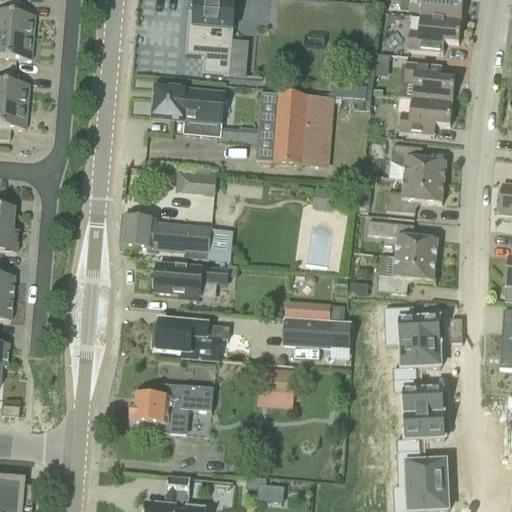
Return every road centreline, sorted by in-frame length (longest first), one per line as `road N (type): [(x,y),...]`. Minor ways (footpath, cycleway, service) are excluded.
road 1 (residential): [(482,511),(472,328),(479,142),(498,0)]
road 2 (tertiary): [(79,452),(116,0)]
road 3 (residential): [(48,175),(66,161),(76,0)]
road 4 (residential): [(36,355),(48,175)]
